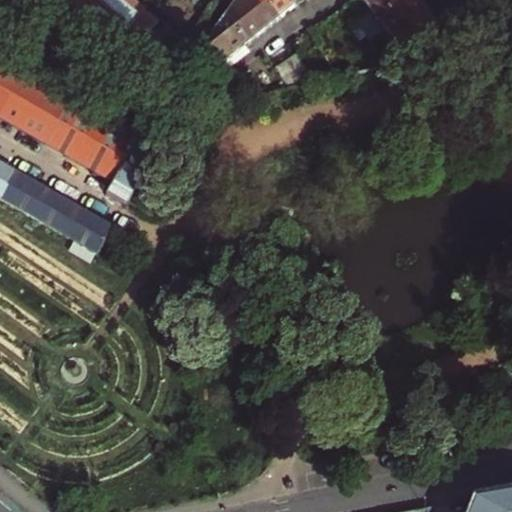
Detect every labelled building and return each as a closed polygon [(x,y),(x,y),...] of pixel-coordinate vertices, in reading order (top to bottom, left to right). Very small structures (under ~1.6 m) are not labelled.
[(29,10),(11,0),(0,0),(0,9),(21,22),(29,10)] [(11,0),(29,10),(55,26),(57,23),(69,5),(66,1),(65,0),(11,0)] [(69,5),(57,23),(129,65),(133,58),(142,63),(159,36),(149,30),(154,24),(126,0),(73,0),(70,4),(69,5)] [(233,0),(218,0),(225,12),(233,0)] [(238,0),(225,18),(247,46),(264,32),(278,22),(264,1),(255,7),(249,0),(238,0)] [(249,0),(255,7),(264,1),(278,22),(287,15),(294,8),(303,4),(301,0),(296,0),(295,1),(294,0),(249,0)] [(376,23),(406,0),(359,0),(370,16),(355,26),(354,24),(341,33),(343,37),(344,39),(350,34),(351,34),(376,23)] [(410,30),(427,17),(420,8),(414,0),(406,0),(376,23),(351,34),(350,34),(344,39),(350,47),(357,43),(360,48),(376,38),(384,49),(394,47),(412,33),(410,30)] [(441,0),(450,11),(464,0),(441,0)] [(384,49),(397,68),(426,62),(459,58),(438,30),(427,17),(410,30),(412,33),(394,47),(384,49)] [(247,46),(225,18),(195,59),(216,70),(233,56),(247,46)] [(475,45),(483,54),(499,41),(492,32),(475,45)] [(273,71),(286,91),(314,85),(295,56),(273,71)] [(104,199),(123,210),(156,156),(0,60),(0,120),(111,188),(104,199)] [(232,83),(250,99),(286,91),(273,71),(266,60),(244,75),(252,84),(247,89),(236,79),(232,83)] [(0,201),(97,257),(112,228),(0,161),(0,201)] [(310,251),(295,251),(272,253),(264,255),(284,305),(290,302),(304,292),(313,276),(338,271),(339,263),(313,267),(310,251)] [(386,295),(378,290),(372,297),(380,303),(386,295)] [(392,423),(395,434),(411,431),(408,420),(392,423)] [(511,511),(511,493),(469,502),(465,511),(511,511)] [(465,511),(469,502),(454,505),(450,511),(465,511)]
